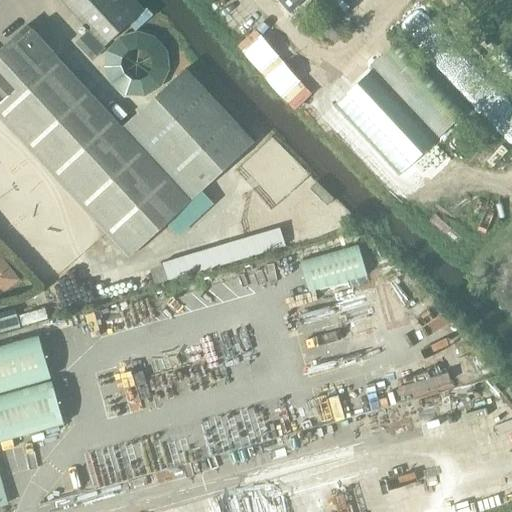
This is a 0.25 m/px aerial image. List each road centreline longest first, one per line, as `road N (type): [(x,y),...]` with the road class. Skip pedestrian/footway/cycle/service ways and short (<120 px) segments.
road 1 (unknown): [(86,434),(76,369),(87,355),(270,303),(298,387)]
road 2 (unknown): [(86,434),(298,387)]
road 3 (unknown): [(288,457),(481,398)]
road 4 (unknown): [(298,387),(379,367),(406,349),(409,330),(367,281)]
